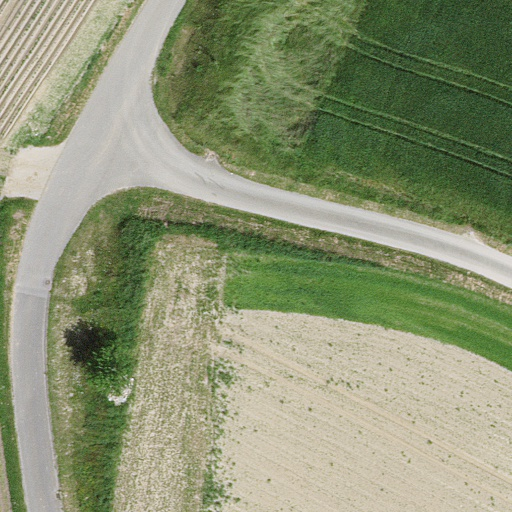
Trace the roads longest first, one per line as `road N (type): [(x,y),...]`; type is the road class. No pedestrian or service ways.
road 1 (unclassified): [(170,0),(85,146),(42,251),(29,371),(46,511)]
road 2 (track): [(85,146),(448,249),(511,276)]
